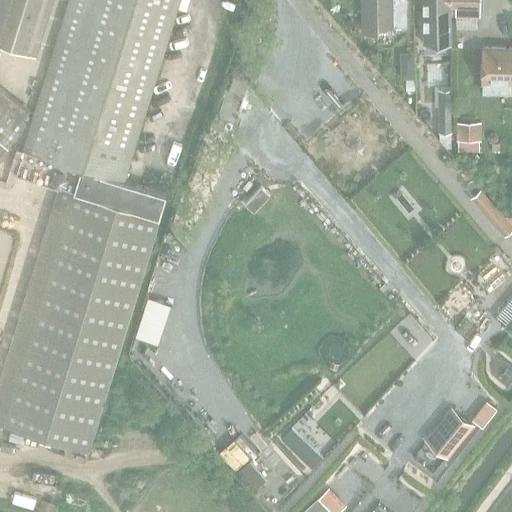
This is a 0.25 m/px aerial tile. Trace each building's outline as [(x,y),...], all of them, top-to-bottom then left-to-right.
[(0,0),(0,45),(36,56),(52,0),(0,0)] [(0,402),(0,425),(91,452),(168,196),(125,183),(178,0),(69,0),(17,177),(63,191),(0,402)] [(404,0),(360,0),(361,32),(377,32),(377,27),(405,26),(404,0)] [(447,18),(448,0),(419,0),(420,43),(426,43),(426,49),(442,48),(442,42),(448,42),(447,18)] [(448,0),(447,18),(452,18),(452,14),(476,15),(476,0),(448,0)] [(511,45),(481,45),(480,83),(482,83),(481,92),(511,93),(511,45)] [(0,160),(11,147),(8,144),(26,123),(22,120),(31,109),(0,84),(0,160)] [(451,98),(438,98),(439,127),(451,128),(451,98)] [(455,139),(481,139),(481,120),(455,120),(455,139)] [(472,196),(504,233),(511,225),(511,223),(481,189),(472,196)] [(452,408),(426,439),(445,454),(470,423),(452,408)]
